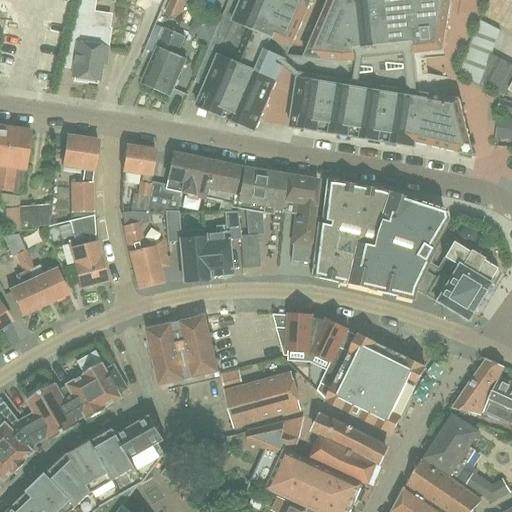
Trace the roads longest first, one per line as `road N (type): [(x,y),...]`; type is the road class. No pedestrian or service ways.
road 1 (tertiary): [(511,211),(476,192),(373,169),(115,127)]
road 2 (residential): [(473,341),(407,316),(300,293),(192,295),(127,311)]
road 3 (residential): [(473,341),(375,511)]
road 4 (residential): [(115,127),(109,238),(127,311)]
road 5 (unclassified): [(0,506),(57,453),(149,400)]
road 6 (residential): [(127,311),(0,378)]
